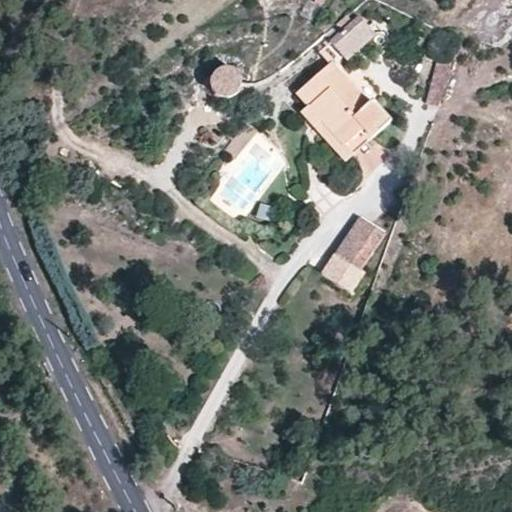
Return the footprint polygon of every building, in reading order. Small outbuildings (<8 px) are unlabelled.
[(341,31),(347,39),(334,49),(347,66),(379,42),(365,24),(356,30),(351,23),(341,31)] [(428,107),(447,109),(452,65),(433,63),(428,107)] [(301,115),(346,167),(389,130),(371,108),(366,112),(331,71),(298,100),(307,110),(301,115)] [(241,91),(241,88),(241,86),(240,83),(239,80),(237,78),(235,76),(233,74),(231,73),(228,73),(225,72),(222,73),(220,73),(217,74),(215,76),(213,78),(211,80),(210,83),(209,86),(209,88),(209,91),(210,94),(211,96),(213,99),(215,101),(217,102),(220,103),(222,104),(225,104),(228,104),(231,103),(233,102),(235,101),(237,99),(239,96),(240,94),(241,91)] [(260,206),(256,221),(272,225),(276,210),(260,206)] [(362,273),(385,237),(361,222),(337,257),(362,273)] [(362,273),(337,257),(324,277),(353,296),(366,276),(362,273)]
